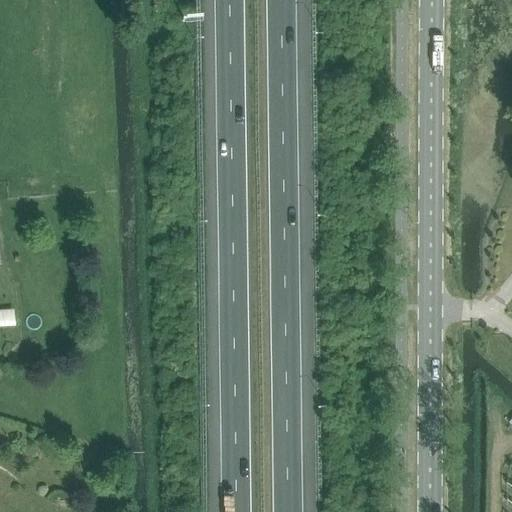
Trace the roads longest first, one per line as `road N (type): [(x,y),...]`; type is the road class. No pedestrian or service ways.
road 1 (motorway): [(229,0),(236,511)]
road 2 (motorway): [(287,511),(281,0)]
road 3 (tertiary): [(429,511),(433,0)]
